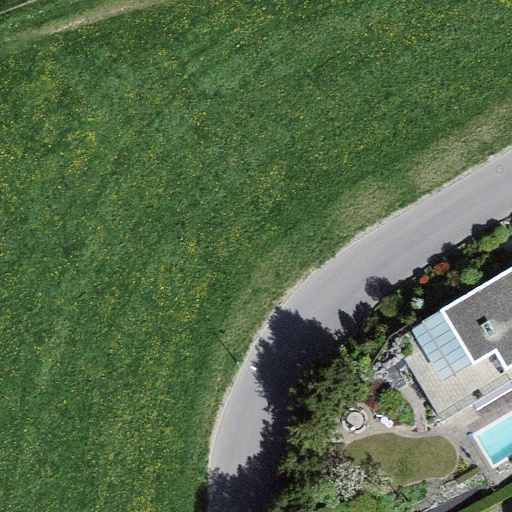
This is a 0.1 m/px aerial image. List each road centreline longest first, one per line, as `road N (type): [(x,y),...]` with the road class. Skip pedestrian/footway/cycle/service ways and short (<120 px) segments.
road 1 (residential): [(236,511),(254,419),(295,344),(369,271),(511,181)]
road 2 (track): [(0,49),(129,0)]
